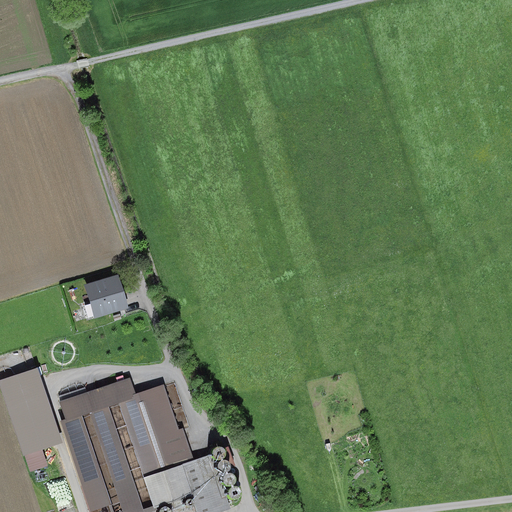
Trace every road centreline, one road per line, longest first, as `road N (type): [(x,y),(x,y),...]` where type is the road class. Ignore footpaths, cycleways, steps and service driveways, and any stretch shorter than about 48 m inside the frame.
road 1 (track): [(251,511),(234,459),(181,388),(66,67)]
road 2 (track): [(0,82),(369,0)]
